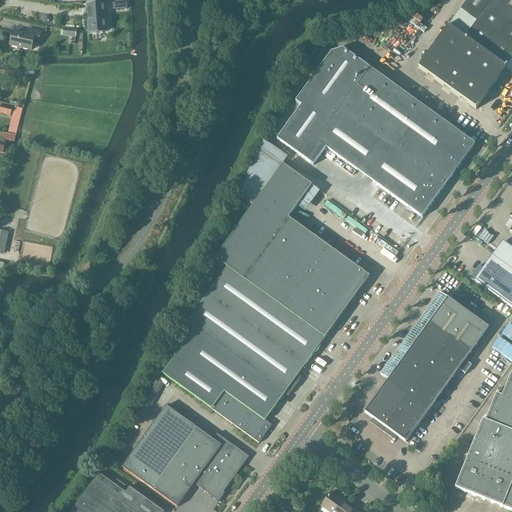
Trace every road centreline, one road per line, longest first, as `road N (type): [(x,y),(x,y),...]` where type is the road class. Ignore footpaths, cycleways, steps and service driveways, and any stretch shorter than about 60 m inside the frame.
road 1 (unclassified): [(299,437),(511,143)]
road 2 (unclassified): [(402,511),(299,437)]
